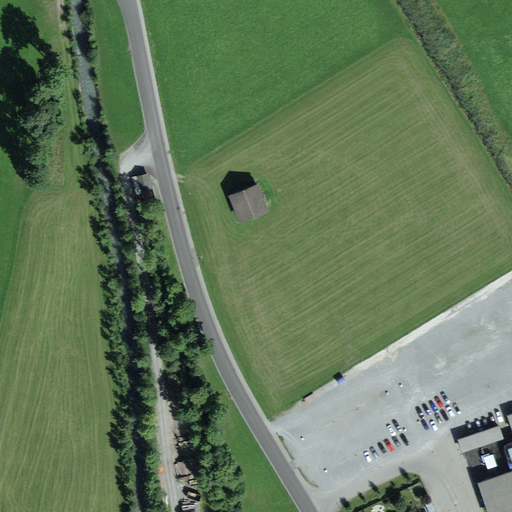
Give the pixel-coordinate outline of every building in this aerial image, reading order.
[(149,175),(138,177),(142,190),(152,188),(149,175)] [(256,185),(230,194),(233,201),(236,200),(242,216),(264,207),(256,185)] [(499,426),(459,439),(463,449),(502,436),(499,426)] [(496,463),(494,456),(491,454),(484,457),(488,468),(495,466),(496,463)] [(511,511),(511,470),(482,481),(492,511),(511,511)]
